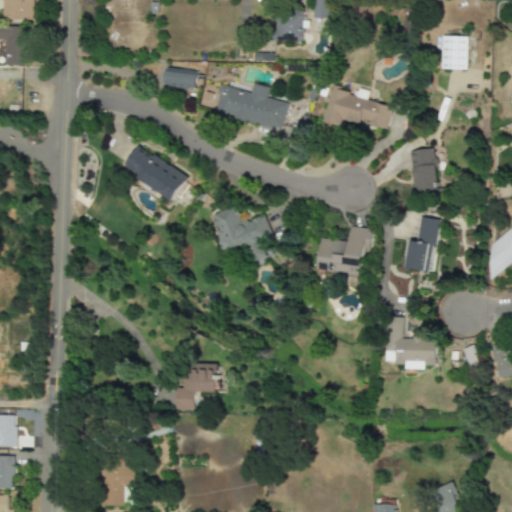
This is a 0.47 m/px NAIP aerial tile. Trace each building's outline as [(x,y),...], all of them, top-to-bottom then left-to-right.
[(2,0),(2,20),(33,20),(33,0),(2,0)] [(331,19),(330,0),(313,0),(314,19),(331,19)] [(0,27),(0,39),(5,39),(5,66),(24,66),(23,27),(0,27)] [(467,70),(468,37),(441,36),(441,69),(467,70)] [(165,88),(196,89),(196,70),(166,69),(165,88)] [(288,103),(268,98),(270,88),(253,84),(251,93),(222,86),(215,113),(282,130),(288,103)] [(392,107),(366,100),(368,92),(358,89),(357,95),(331,88),(322,123),(339,127),(341,120),(358,125),(359,121),(387,128),(392,107)] [(173,200),(188,178),(138,145),(124,168),(173,200)] [(409,152),(415,195),(439,192),(433,149),(409,152)] [(211,216),(223,248),(232,245),(233,249),(243,245),(249,262),(263,257),(258,242),(270,237),(262,215),(241,223),(234,207),(211,216)] [(321,238),(317,270),(351,275),(350,284),(356,285),(357,277),(360,277),(364,247),(370,248),(372,229),(351,227),(349,242),(321,238)] [(491,251),(511,231),(511,268),(492,286),(491,251)] [(435,339),(402,339),(402,318),(387,318),(387,363),(405,363),(405,369),(426,369),(426,366),(435,366),(435,339)] [(470,368),(481,364),(474,345),(463,349),(470,368)] [(511,376),(511,357),(507,358),(505,345),(492,346),(496,379),(511,376)] [(217,367),(182,367),(182,389),(175,389),(175,410),(194,410),(194,392),(217,392),(217,367)] [(0,447),(15,447),(15,411),(0,410),(0,447)] [(12,457),(0,456),(0,488),(12,489),(12,457)] [(136,485),(135,469),(106,470),(108,507),(125,506),(123,486),(136,485)] [(440,511),(463,511),(450,483),(431,491),(440,511)] [(0,511),(12,511),(12,509),(7,510),(7,495),(0,495),(0,511)]
